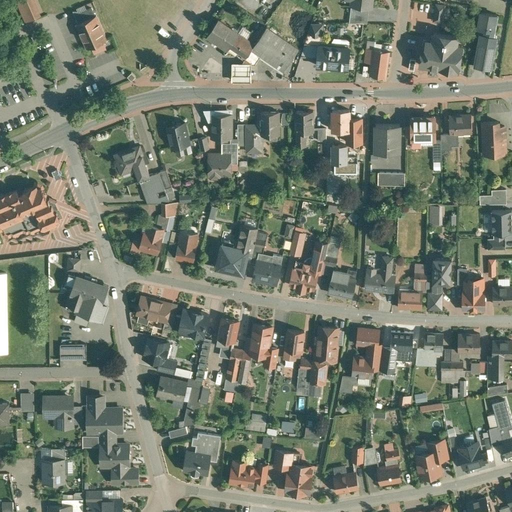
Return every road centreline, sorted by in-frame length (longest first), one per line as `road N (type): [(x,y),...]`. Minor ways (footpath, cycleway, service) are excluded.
road 1 (residential): [(112,272),(351,313),(511,321)]
road 2 (residential): [(163,495),(315,509),(511,471)]
road 3 (tertiary): [(177,95),(511,87)]
road 4 (residential): [(112,272),(63,132)]
road 5 (residential): [(163,495),(129,369)]
road 6 (residential): [(0,374),(129,369)]
road 7 (tertiary): [(63,132),(177,95)]
